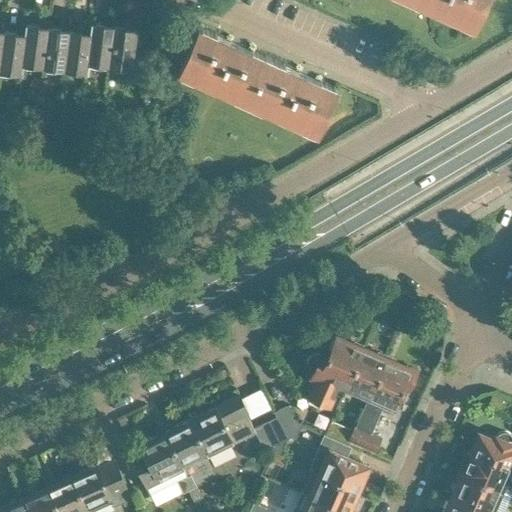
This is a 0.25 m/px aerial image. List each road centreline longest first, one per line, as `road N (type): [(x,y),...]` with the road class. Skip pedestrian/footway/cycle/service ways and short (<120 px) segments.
road 1 (primary): [(511,105),(203,283),(0,381)]
road 2 (primary): [(0,408),(213,305),(511,134)]
road 3 (residential): [(434,109),(182,252),(0,335)]
road 4 (residential): [(0,443),(233,336),(383,247)]
road 5 (residential): [(434,109),(184,0)]
road 6 (residential): [(395,511),(479,316)]
road 7 (residential): [(383,247),(511,171)]
